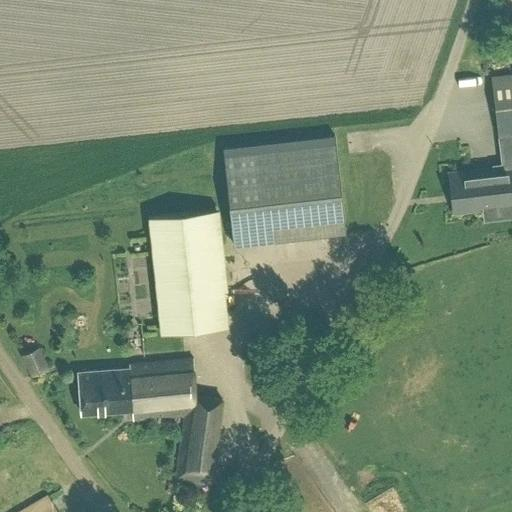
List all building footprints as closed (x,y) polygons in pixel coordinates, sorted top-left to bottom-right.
[(511,72),(491,76),(498,135),(511,133),(511,72)] [(345,231),(335,134),(222,146),(232,243),(345,231)] [(447,173),(452,212),(484,209),(485,218),(511,215),(510,203),(511,202),(511,167),(509,168),(509,172),(494,174),(493,167),(489,168),(447,173)] [(161,332),(228,325),(215,208),(148,216),(161,332)] [(30,374),(31,374),(48,368),(38,346),(21,353),(30,374)] [(211,474),(221,397),(194,396),(191,357),(129,362),(130,367),(78,371),(81,413),(131,408),(132,419),(183,415),(175,478),(209,484),(211,474)] [(56,511),(47,495),(19,511),(56,511)]
